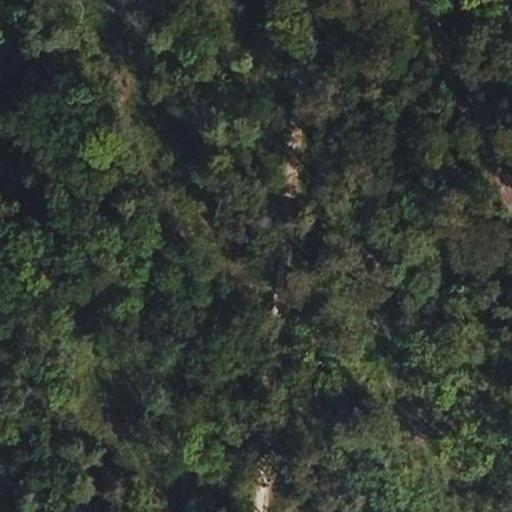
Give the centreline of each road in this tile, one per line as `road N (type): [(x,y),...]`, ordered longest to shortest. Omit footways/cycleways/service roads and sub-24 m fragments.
road 1 (track): [(309,0),(261,511)]
road 2 (track): [(420,0),(511,218)]
